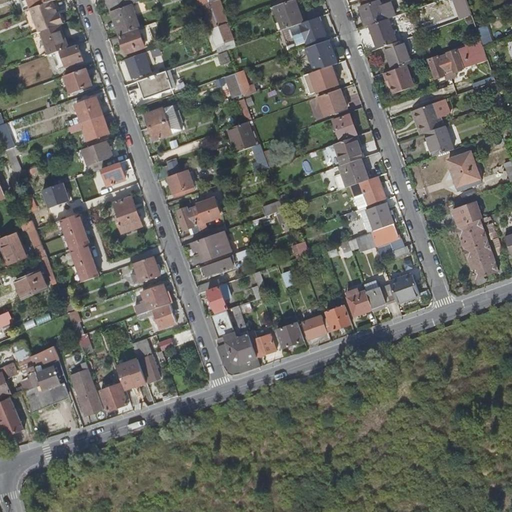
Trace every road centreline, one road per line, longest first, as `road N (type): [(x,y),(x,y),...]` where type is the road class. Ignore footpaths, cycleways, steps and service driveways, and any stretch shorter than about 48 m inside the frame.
road 1 (residential): [(220,393),(79,0)]
road 2 (residential): [(333,0),(447,314)]
road 3 (residential): [(220,393),(447,314)]
road 4 (residential): [(0,468),(220,393)]
